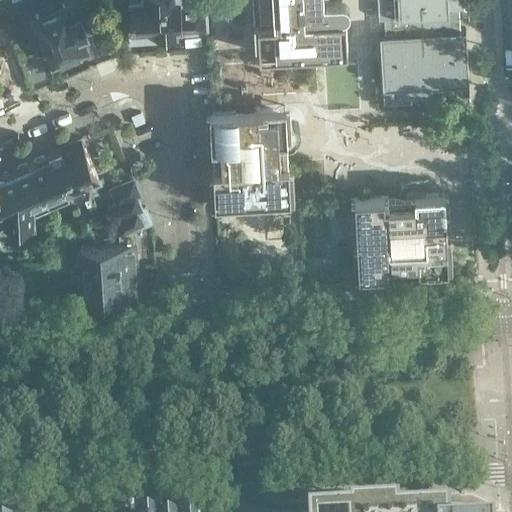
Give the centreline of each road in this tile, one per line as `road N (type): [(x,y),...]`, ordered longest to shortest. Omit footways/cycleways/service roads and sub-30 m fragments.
road 1 (residential): [(181,343),(176,184),(158,84),(109,84),(0,131)]
road 2 (tertiary): [(511,325),(181,343)]
road 3 (tertiary): [(256,472),(446,463),(511,479)]
road 4 (tertiary): [(0,486),(256,472)]
road 5 (tertiary): [(181,343),(0,353)]
